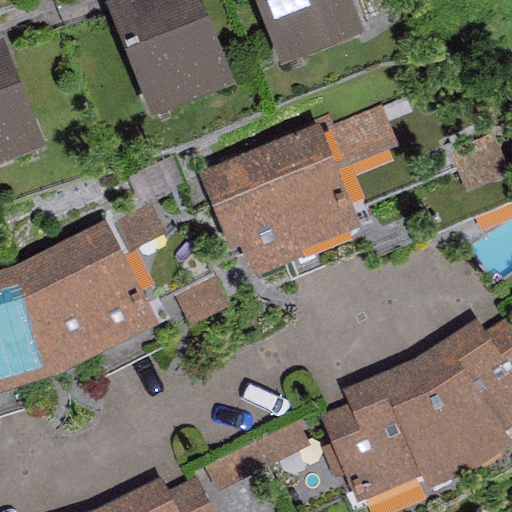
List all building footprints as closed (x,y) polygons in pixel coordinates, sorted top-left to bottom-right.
[(198,0),(111,0),(104,3),(150,119),(233,86),(198,0)] [(349,0),(253,0),(281,67),(363,34),(349,0)] [(0,39),(0,168),(46,151),(2,39),(0,39)] [(317,129),(198,177),(231,260),(238,257),(250,287),(302,266),(299,257),(359,233),(317,129)] [(13,270),(0,274),(0,400),(61,381),(157,332),(104,224),(13,270)] [(411,365),(340,394),(346,408),(319,420),(329,450),(322,453),(335,482),(343,478),(354,511),(419,485),(423,498),(450,486),(477,475),(510,453),(503,439),(511,433),(511,325),(508,320),(484,335),(476,323),(411,365)] [(266,459),(318,446),(311,421),(260,434),(266,459)] [(99,511),(208,511),(193,483),(167,495),(160,482),(99,511)]
